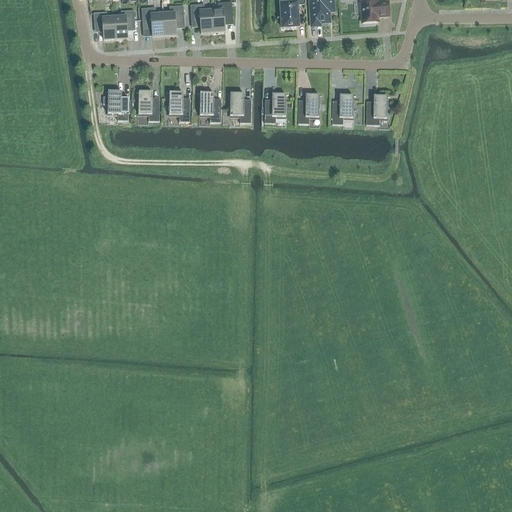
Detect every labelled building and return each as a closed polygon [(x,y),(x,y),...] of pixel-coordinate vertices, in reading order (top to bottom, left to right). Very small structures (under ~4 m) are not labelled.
[(281,2),(281,6),(280,6),(282,30),(298,29),(297,7),(303,6),(302,0),(288,0),(289,1),(281,2)] [(309,0),(311,28),(319,27),(319,24),(329,24),(328,9),(333,9),(332,0),(309,0)] [(376,3),(361,4),(362,25),(377,24),(377,18),(389,17),(388,4),(376,5),(376,3)] [(218,5),(218,12),(211,13),(212,34),(225,33),(224,27),(233,26),(231,4),(218,5)] [(200,35),(212,34),(211,13),(204,13),(203,6),(189,7),(190,22),(199,22),(200,35)] [(169,16),(162,16),(164,38),(176,37),(175,23),(184,23),(183,7),(169,8),(169,16)] [(152,38),(164,38),(162,16),(155,17),(155,9),(141,10),(142,26),(151,25),(152,38)] [(120,19),(114,20),(115,41),(127,40),(126,26),(134,25),(133,12),(120,13),(120,19)] [(103,42),(115,41),(114,20),(101,21),(103,42)] [(107,94),(107,99),(103,99),(103,106),(107,107),(107,111),(107,115),(117,116),(117,123),(128,123),(128,99),(121,99),(121,93),(105,93),(105,94),(107,94)] [(136,94),(138,94),(138,116),(148,116),(148,123),(158,124),(159,100),(152,100),(152,94),(136,94)] [(169,95),(168,112),(168,117),(178,117),(178,124),(189,124),(189,101),(182,101),(183,95),(166,94),(166,95),(169,95)] [(213,101),(213,95),(197,95),(200,95),(199,113),(199,117),(209,117),(209,124),(220,125),(220,101),(213,101)] [(230,96),(229,118),(239,118),(239,125),(250,125),(250,102),(243,102),(243,96),(227,95),(227,96),(230,96)] [(288,97),(288,96),(272,96),(272,102),(265,102),(264,125),(275,126),(275,119),(285,119),(286,97),(288,97)] [(321,98),(321,97),(305,97),(305,103),(298,103),(297,126),(308,126),(308,119),(318,119),(319,98),(321,98)] [(352,116),(353,98),(355,98),(339,97),(339,103),(332,103),(331,127),(342,127),(342,120),(352,120),(352,116)] [(389,99),(389,98),(373,98),(373,104),(366,104),(365,127),(376,128),(376,120),(386,121),(387,99),(389,99)]
